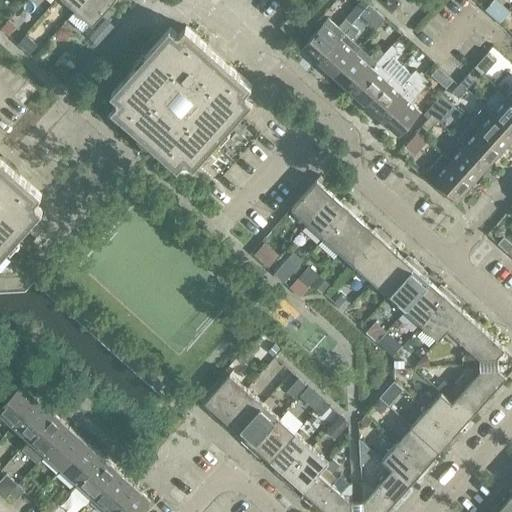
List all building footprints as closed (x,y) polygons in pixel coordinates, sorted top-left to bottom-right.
[(65,0),(77,10),(85,0),(65,0)] [(85,0),(77,10),(93,25),(115,0),(85,0)] [(368,4),(363,0),(361,0),(355,7),(361,12),(368,4)] [(497,3),(490,12),(499,20),(506,11),(497,3)] [(16,13),(23,19),(27,15),(20,9),(16,13)] [(16,13),(12,18),(19,24),(23,19),(16,13)] [(112,28),(120,19),(113,13),(105,22),(112,28)] [(280,26),(290,35),(300,24),(290,15),(280,26)] [(302,45),(318,60),(352,23),(345,18),(338,26),(337,25),(332,30),(323,22),(302,45)] [(352,23),(318,60),(335,75),(361,46),(352,38),(359,30),(352,23),(354,21),(352,23)] [(252,84),(209,45),(186,25),(181,31),(176,31),(170,26),(111,92),(117,97),(117,102),(112,108),(140,132),(137,136),(147,145),(150,142),(178,167),(183,160),(188,160),(194,165),(253,100),(247,94),(247,90),(252,84)] [(361,46),(335,75),(351,89),(384,52),(378,46),(370,55),(361,46)] [(475,65),(484,73),(497,58),(488,51),(475,65)] [(384,52),(351,89),(367,104),(392,76),(392,75),(388,80),(373,66),(377,62),(383,67),(391,58),(384,52)] [(392,76),(367,104),(383,118),(422,75),(415,69),(402,84),(392,76)] [(475,79),(468,73),(460,82),(467,88),(475,79)] [(422,75),(383,118),(400,133),(421,109),(411,101),(429,81),(422,75)] [(467,88),(460,82),(452,91),(459,97),(467,88)] [(511,99),(507,95),(492,111),(511,128),(511,99)] [(511,136),(511,128),(492,111),(485,104),(470,121),(471,122),(502,148),(511,136)] [(431,114),(438,120),(446,111),(439,105),(431,114)] [(431,114),(423,123),(430,129),(438,120),(431,114)] [(502,148),(471,122),(457,138),(463,143),(487,164),(502,148)] [(418,151),(426,135),(415,130),(407,145),(418,151)] [(487,164),(463,143),(449,159),(473,181),(487,164)] [(473,181),(449,159),(441,153),(426,169),(458,197),(473,181)] [(0,257),(8,248),(11,250),(21,240),(18,237),(43,209),(37,203),(36,199),(42,193),(0,155),(0,257)] [(320,174),(291,206),(308,222),(334,193),(324,185),(328,181),(320,174)] [(334,193),(308,222),(324,236),(353,204),(347,198),(343,202),(334,193)] [(353,204),(324,236),(341,250),(366,222),(356,214),(360,210),(353,204)] [(366,222),(341,250),(357,265),(385,233),(379,227),(375,231),(366,222)] [(385,233),(357,265),(373,279),(398,251),(389,242),(392,239),(385,233)] [(507,250),(511,244),(511,242),(504,235),(498,242),(507,250)] [(295,248),(275,268),(285,277),(304,257),(295,248)] [(398,251),(373,279),(389,294),(418,262),(411,256),(408,259),(398,251)] [(302,293),(320,269),(310,262),(292,285),(302,293)] [(418,262),(389,294),(405,309),(431,280),(421,271),(424,268),(418,262)] [(321,272),(312,281),(323,291),(331,282),(321,272)] [(431,280),(405,309),(422,323),(451,291),(444,285),(440,289),(431,280)] [(451,291),(422,323),(439,338),(443,333),(442,333),(463,309),(454,301),(457,297),(451,291)] [(340,293),(333,301),(343,310),(350,302),(340,293)] [(506,347),(463,309),(442,333),(443,333),(460,348),(465,343),(470,347),(462,356),(463,371),(463,372),(454,382),(457,384),(447,395),(446,396),(469,417),(507,375),(500,368),(499,355),(504,349),(506,347)] [(393,351),(402,341),(387,328),(378,338),(393,351)] [(275,356),(278,352),(270,345),(266,349),(274,356),(266,365),(269,368),(278,359),(275,356)] [(212,413),(218,419),(247,387),(230,372),(205,400),(215,409),(212,413)] [(294,396),(306,383),(298,376),(286,389),(294,396)] [(21,382),(0,405),(0,412),(13,424),(37,397),(21,382)] [(324,399),(308,385),(299,395),(315,409),(324,399)] [(247,387),(218,419),(225,425),(229,421),(238,430),(263,402),(247,387)] [(392,394),(386,389),(380,396),(386,401),(392,394)] [(442,391),(426,408),(459,436),(465,430),(461,426),(469,417),(446,396),(447,395),(442,391)] [(386,401),(380,396),(371,406),(377,412),(386,401)] [(37,397),(13,424),(29,439),(53,412),(37,397)] [(263,402),(238,430),(247,438),(244,442),(251,448),(279,416),(263,402)] [(459,436),(426,408),(412,424),(440,450),(449,440),(453,443),(459,436)] [(53,412),(29,439),(21,448),(38,462),(46,453),(70,426),(53,412)] [(349,420),(342,413),(329,428),(336,434),(349,420)] [(279,416),(251,448),(257,454),(261,450),(270,459),(296,431),(279,416)] [(440,450),(412,424),(397,441),(429,470),(435,463),(431,459),(440,450)] [(70,426),(46,453),(62,467),(86,441),(70,426)] [(296,431),(270,459),(280,468),(277,472),(284,478),(312,446),(296,431)] [(86,441),(62,467),(78,482),(102,455),(86,441)] [(382,458),(387,462),(387,461),(411,482),(419,473),(423,476),(429,470),(397,441),(382,458)] [(312,446),(284,478),(290,484),(294,480),(303,488),(329,460),(312,446)] [(94,496),(118,469),(102,455),(78,482),(80,484),(94,496)] [(329,460),(303,488),(329,511),(353,511),(352,482),(349,482),(342,491),(332,483),(337,477),(325,466),(329,461),(329,460)] [(387,461),(387,462),(376,475),(381,480),(373,489),(364,481),(361,481),(363,505),(359,505),(359,511),(384,511),(411,482),(387,461)] [(118,469),(94,496),(110,511),(134,484),(118,469)] [(7,473),(0,480),(0,494),(5,498),(18,484),(7,473)] [(18,484),(5,498),(5,499),(10,493),(16,499),(25,489),(18,484)] [(134,484),(110,511),(111,511),(139,511),(151,499),(134,484)] [(511,511),(511,502),(508,499),(499,508),(495,505),(489,511),(511,511)]
